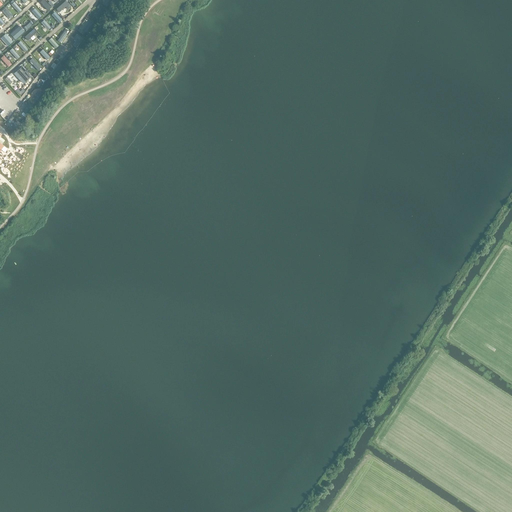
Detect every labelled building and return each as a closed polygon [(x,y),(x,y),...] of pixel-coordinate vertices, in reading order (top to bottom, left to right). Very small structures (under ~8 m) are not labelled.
[(51,8),(44,0),(42,0),(40,2),(48,11),(51,8)] [(71,6),(65,0),(56,9),(59,12),(65,7),(68,10),(71,6)] [(22,10),(14,2),(11,4),(19,13),(22,10)] [(105,8),(100,4),(97,7),(100,9),(95,15),(99,18),(105,8)] [(38,6),(35,8),(44,16),(46,13),(38,6)] [(12,16),(6,8),(2,11),(9,19),(12,16)] [(42,16),(35,8),(32,11),(39,19),(42,16)] [(27,14),(34,22),(37,19),(30,11),(27,14)] [(62,20),(55,12),(51,14),(59,23),(62,20)] [(44,20),(41,22),(48,30),(51,27),(44,20)] [(33,24),(31,21),(24,27),(26,30),(33,24)] [(94,25),(90,23),(84,31),(87,33),(94,25)] [(32,27),(42,37),(45,34),(35,24),(32,27)] [(24,31),(20,26),(10,34),(15,39),(24,31)] [(37,32),(34,29),(25,37),(28,40),(37,32)] [(68,34),(65,31),(58,40),(61,43),(68,34)] [(13,42),(6,34),(0,38),(8,46),(13,42)] [(77,40),(73,45),(77,48),(83,39),(76,34),(74,37),(77,40)] [(59,46),(52,38),(48,40),(56,49),(59,46)] [(28,49),(20,41),(17,44),(25,52),(28,49)] [(44,43),(41,47),(48,53),(51,50),(44,43)] [(16,45),(13,47),(18,54),(21,52),(16,45)] [(20,57),(13,48),(10,51),(17,59),(20,57)] [(50,57),(43,49),(40,52),(47,60),(50,57)] [(69,51),(61,61),(65,63),(72,54),(69,51)] [(41,65),(45,62),(38,54),(34,57),(41,65)] [(12,64),(4,55),(1,58),(9,67),(12,64)] [(41,68),(33,58),(30,60),(38,70),(41,68)] [(26,65),(35,75),(38,72),(29,63),(26,65)] [(55,76),(63,66),(59,63),(52,74),(55,76)] [(26,81),(31,76),(23,67),(17,72),(26,81)] [(51,81),(48,78),(41,88),(44,91),(51,81)] [(43,94),(39,91),(32,99),(36,102),(43,94)] [(20,111),(26,102),(23,100),(18,109),(20,111)] [(27,114),(33,105),(29,103),(23,111),(27,114)] [(14,123),(20,115),(15,112),(9,120),(14,123)]
